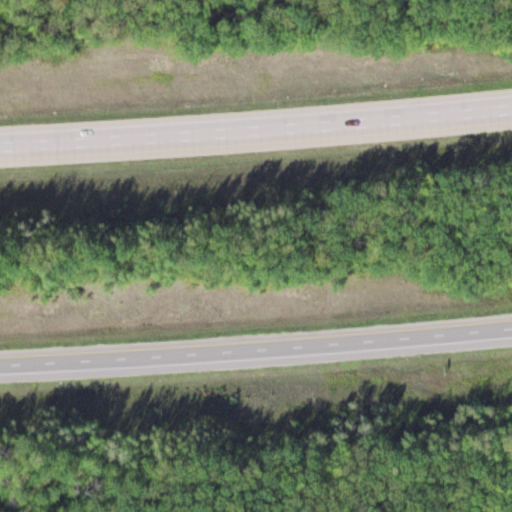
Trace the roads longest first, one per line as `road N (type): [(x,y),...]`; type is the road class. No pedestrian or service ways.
road 1 (motorway): [(0,364),(511,325)]
road 2 (motorway): [(511,104),(0,143)]
